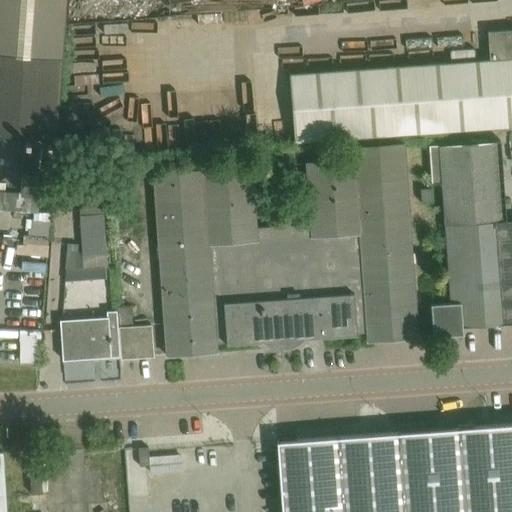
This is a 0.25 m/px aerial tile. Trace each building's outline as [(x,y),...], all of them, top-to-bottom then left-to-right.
[(0,0),(0,135),(24,137),(22,171),(21,171),(20,192),(42,194),(43,172),(38,172),(39,166),(55,167),(66,0),(0,0)] [(294,139),(511,125),(511,28),(488,30),(490,59),(289,73),(294,139)] [(442,183),(445,225),(451,303),(431,304),(434,336),(464,334),(463,326),(511,321),(511,219),(504,220),(499,141),(430,146),(433,184),(442,183)] [(249,165),(151,171),(166,355),(216,351),(215,342),(252,340),(262,339),(262,341),(271,345),(278,347),(289,346),(296,343),(303,338),(303,336),(308,336),(324,335),(367,332),(368,341),(374,340),(409,338),(418,337),(403,144),(353,147),(354,158),(305,161),(311,233),(255,237),(249,165)] [(432,202),(431,189),(420,190),(421,203),(432,202)] [(0,190),(0,211),(34,214),(40,214),(42,194),(20,192),(0,190)] [(34,214),(32,236),(48,237),(49,214),(40,214),(34,214)] [(103,214),(80,215),(82,255),(106,253),(103,214)] [(23,235),(22,245),(47,247),(48,237),(32,236),(23,235)] [(106,253),(82,255),(83,268),(107,267),(106,253)] [(65,270),(64,281),(106,279),(106,268),(76,269),(65,270)] [(117,306),(121,358),(153,356),(151,324),(132,326),(130,305),(117,306)] [(109,350),(119,350),(116,310),(106,311),(107,319),(61,321),(63,359),(110,356),(109,350)] [(41,362),(41,341),(23,341),(23,362),(41,362)] [(511,511),(511,424),(494,425),(475,427),(457,428),(397,433),(296,440),(278,442),(277,442),(281,511),(511,511)] [(147,447),(138,448),(139,466),(149,466),(147,447)]
